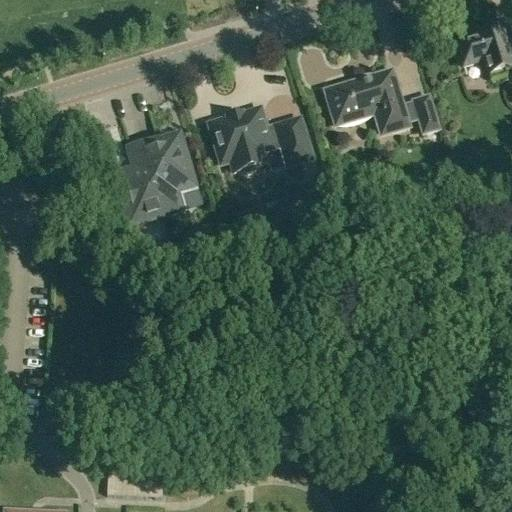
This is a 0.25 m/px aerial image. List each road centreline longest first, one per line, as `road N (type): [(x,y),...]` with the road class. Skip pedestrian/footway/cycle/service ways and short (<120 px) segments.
road 1 (residential): [(62,94),(60,170),(19,224),(8,400),(20,437),(78,478),(85,511)]
road 2 (secondary): [(62,94),(376,0)]
